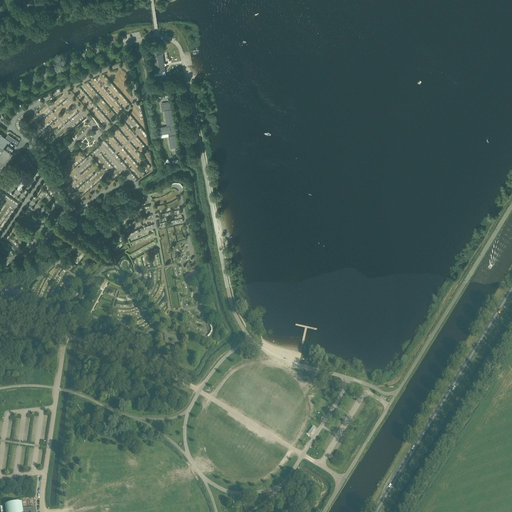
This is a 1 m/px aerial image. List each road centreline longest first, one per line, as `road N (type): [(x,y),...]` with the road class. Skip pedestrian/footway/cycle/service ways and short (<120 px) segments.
road 1 (primary): [(375,511),(511,290)]
road 2 (unclassified): [(400,511),(511,332)]
road 3 (unclassified): [(42,511),(64,335)]
road 4 (unclassified): [(0,99),(106,47),(138,40)]
